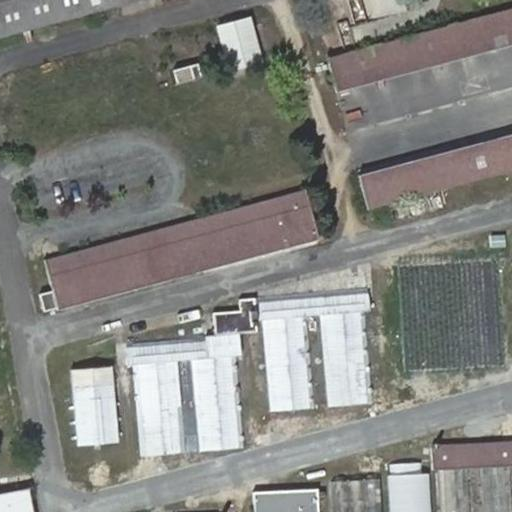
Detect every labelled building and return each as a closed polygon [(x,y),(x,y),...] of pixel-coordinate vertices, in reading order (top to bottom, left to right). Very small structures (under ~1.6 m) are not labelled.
[(0,0),(0,37),(132,0),(0,0)] [(511,8),(328,58),(336,88),(511,40),(511,8)] [(262,57),(252,14),(216,23),(227,66),(262,57)] [(366,205),(511,166),(511,134),(357,174),(366,205)] [(278,211),(285,242),(316,234),(305,187),(47,253),(55,285),(40,288),(43,304),(86,293),(79,263),(278,211)] [(86,293),(285,242),(278,211),(79,263),(86,293)] [(362,284),(253,294),(255,318),(299,314),(314,313),(358,309),(364,309),(362,284)] [(255,318),(253,294),(236,295),(236,305),(210,308),(212,329),(234,327),(236,353),(242,352),(240,330),(249,330),(247,318),(255,318)] [(365,401),(358,309),(314,313),(321,405),(365,401)] [(299,314),(255,318),(263,409),(306,406),(299,314)] [(234,327),(212,329),(190,331),(191,352),(198,443),(243,440),(236,353),(234,327)] [(191,352),(190,331),(126,337),(127,358),(133,357),(178,354),(191,352)] [(178,354),(133,357),(141,448),(185,444),(178,354)] [(112,359),(72,361),(77,449),(117,447),(112,359)] [(462,473),(478,472),(507,471),(511,470),(511,456),(511,448),(427,453),(428,475),(434,475),(462,473)] [(508,511),(507,471),(478,472),(479,511),(508,511)] [(463,511),(462,473),(434,475),(435,511),(463,511)] [(393,482),(394,511),(418,511),(416,481),(393,482)] [(325,485),(326,511),(369,511),(369,483),(325,485)] [(0,489),(0,511),(29,511),(24,484),(0,489)] [(244,501),(244,511),(310,511),(310,499),(244,501)]
